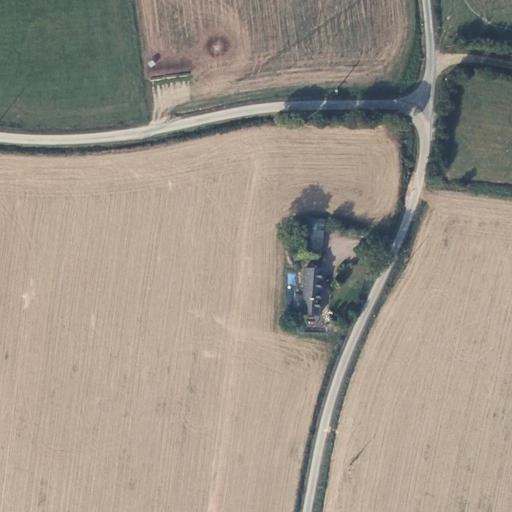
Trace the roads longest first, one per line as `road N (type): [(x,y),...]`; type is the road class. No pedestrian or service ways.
road 1 (unclassified): [(303,511),(332,386),(409,214),(429,94)]
road 2 (unclassified): [(0,142),(139,132),(260,106),(429,94)]
